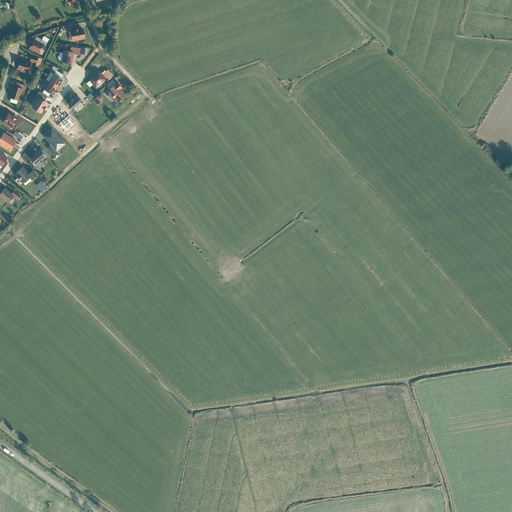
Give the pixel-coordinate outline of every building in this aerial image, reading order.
[(85,39),(83,29),(69,32),(71,42),(85,39)] [(47,43),(36,36),(34,40),(43,45),(45,46),(47,43)] [(38,54),(43,45),(34,40),(33,39),(28,48),(38,54)] [(25,62),(19,60),(15,70),(27,74),(32,63),(26,61),(25,62)] [(115,102),(125,94),(120,88),(122,87),(119,83),(117,85),(115,83),(114,84),(109,89),(106,91),(115,102)] [(22,90),(12,87),(9,97),(18,100),(22,90)] [(97,105),(102,100),(97,95),(92,100),(97,105)] [(17,140),(3,132),(0,137),(0,144),(10,151),(17,140)] [(41,148),(29,158),(36,166),(47,156),(41,148)] [(26,174),(20,167),(13,173),(21,182),(28,176),(26,174)] [(36,176),(31,170),(26,174),(28,176),(31,179),(36,176)] [(10,193),(3,187),(0,190),(0,198),(6,204),(13,195),(10,193)] [(21,195),(13,189),(10,193),(13,195),(17,199),(21,195)]
